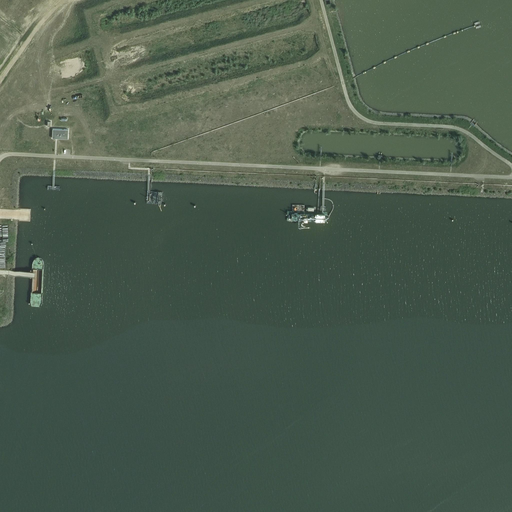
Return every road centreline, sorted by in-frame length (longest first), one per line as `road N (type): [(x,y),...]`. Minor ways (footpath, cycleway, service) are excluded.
road 1 (track): [(106,76),(114,109),(310,61),(323,51),(310,0)]
road 2 (track): [(28,97),(316,25)]
road 3 (track): [(40,57),(262,0)]
